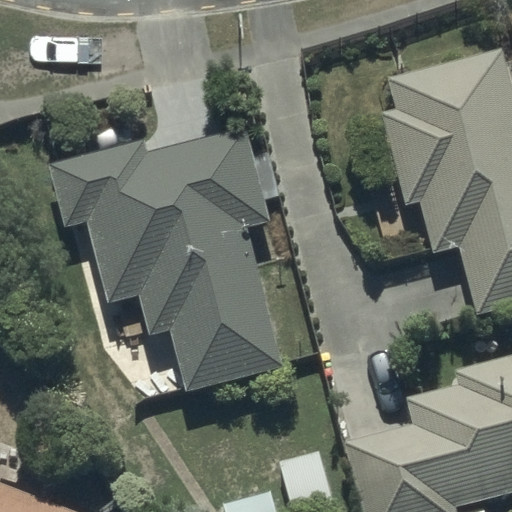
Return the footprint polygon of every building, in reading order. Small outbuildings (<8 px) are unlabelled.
[(511,120),(497,58),(376,88),(384,122),(378,123),(399,211),(415,207),(428,262),(450,257),(466,321),(511,309),(511,120)] [(138,149),(43,176),(59,235),(77,229),(101,315),(129,307),(140,348),(167,341),(183,399),(277,372),(238,235),(265,227),(239,135),(142,163),(138,149)] [(406,438),(339,454),(352,511),(448,511),(448,510),(511,495),(511,367),(444,384),(448,398),(400,409),(406,438)] [(164,471),(133,494),(146,511),(194,511),(195,511),(164,471)] [(0,511),(58,511),(0,488),(0,511)] [(274,511),(270,498),(227,511),(226,511),(274,511)]
